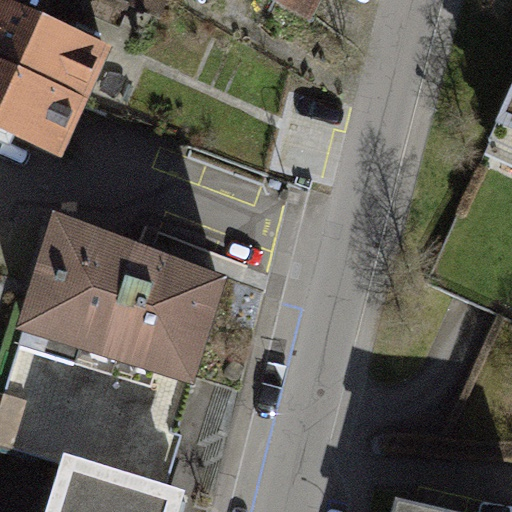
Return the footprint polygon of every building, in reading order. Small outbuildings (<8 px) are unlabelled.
[(21,0),(0,0),(0,57),(89,99),(113,43),(21,0)] [(167,0),(63,0),(61,6),(117,31),(130,2),(161,16),(167,0)] [(280,0),(317,20),(327,0),(280,0)] [(89,99),(0,57),(0,124),(64,154),(89,99)] [(511,99),(486,158),(511,169),(511,99)] [(233,265),(57,209),(21,324),(197,380),(233,265)] [(170,511),(175,499),(58,462),(42,511),(170,511)] [(458,511),(395,498),(392,511),(458,511)]
